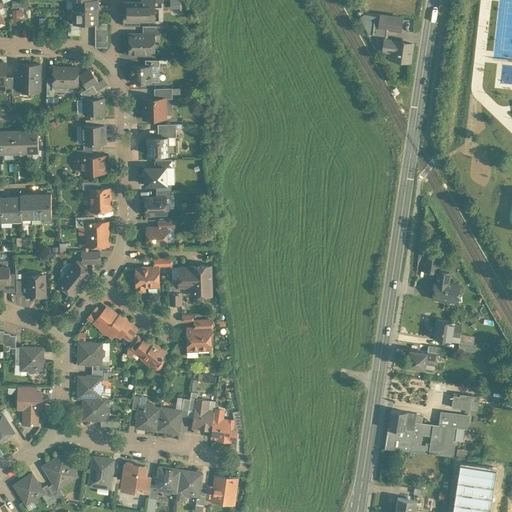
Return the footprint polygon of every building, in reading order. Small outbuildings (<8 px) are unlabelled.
[(74,0),(75,8),(97,8),(97,4),(98,3),(97,0),(74,0)] [(143,1),(125,1),(125,14),(124,14),(124,17),(139,17),(139,19),(152,19),(159,19),(159,10),(154,10),(154,1),(143,1)] [(356,3),(351,7),(359,17),(364,13),(356,3)] [(97,8),(75,8),(75,23),(80,23),(95,23),(97,23),(97,15),(98,14),(98,8),(97,8)] [(402,18),(364,13),(359,17),(368,33),(386,35),(387,28),(400,29),(402,18)] [(139,19),(139,17),(124,17),(124,25),(139,25),(139,19)] [(161,25),(143,25),(143,34),(154,34),(161,34),(161,25)] [(143,34),(130,34),(130,44),(131,44),(131,53),(154,53),(154,34),(143,34)] [(412,42),(385,38),(383,49),(394,51),(393,57),(409,60),(412,42)] [(40,63),(19,63),(19,76),(19,90),(40,91),(40,63)] [(145,65),(131,65),(131,81),(151,81),(151,66),(151,65),(145,65)] [(79,67),(53,66),(53,77),(53,85),(54,85),(78,86),(79,67)] [(151,66),(151,81),(160,81),(159,66),(151,66)] [(93,84),(80,92),(84,98),(92,98),(94,94),(93,93),(97,91),(93,84)] [(172,87),(154,88),(155,97),(165,97),(165,98),(172,98),(172,92),(180,92),(180,87),(172,87)] [(99,97),(97,94),(94,94),(92,98),(84,98),(84,113),(91,113),(103,112),(104,112),(104,97),(99,97)] [(155,97),(143,98),(144,118),(166,117),(165,98),(165,97),(155,97)] [(176,123),(158,123),(158,136),(168,136),(176,136),(176,123)] [(85,125),(83,125),(84,143),(92,143),(104,142),(105,142),(104,124),(103,124),(85,125)] [(23,129),(14,129),(15,151),(27,151),(26,128),(23,128),(23,129)] [(38,129),(29,129),(29,128),(26,128),(27,151),(39,151),(38,129)] [(14,129),(6,130),(6,129),(2,129),(3,152),(15,151),(14,129)] [(158,136),(148,137),(148,154),(168,153),(168,136),(158,136)] [(93,156),(82,156),(82,172),(106,171),(106,155),(93,156)] [(155,166),(145,167),(145,184),(156,184),(156,190),(167,189),(167,183),(166,167),(166,166),(155,166)] [(101,187),(90,188),(91,210),(111,209),(110,187),(101,187)] [(41,193),(31,194),(32,216),(42,216),(41,193)] [(51,193),(41,193),(42,216),(52,216),(51,193)] [(31,194),(21,194),(21,196),(22,217),(32,216),(31,194)] [(11,196),(1,197),(2,219),(12,219),(11,196)] [(21,196),(11,196),(12,219),(22,219),(22,217),(21,196)] [(156,196),(146,197),(146,213),(166,213),(166,210),(169,210),(169,209),(169,203),(168,203),(166,203),(166,197),(166,196),(156,196)] [(79,226),(87,226),(87,222),(94,222),(94,216),(76,216),(76,226),(79,226)] [(94,222),(87,222),(87,226),(87,234),(88,245),(109,244),(108,221),(94,222)] [(87,226),(79,226),(79,234),(87,234),(87,226)] [(159,226),(147,227),(147,244),(167,243),(167,227),(167,226),(159,226)] [(167,227),(167,243),(175,243),(175,226),(167,227)] [(100,251),(82,251),(82,261),(84,263),(100,263),(100,251)] [(438,254),(427,253),(425,270),(436,272),(438,254)] [(78,259),(76,262),(85,270),(87,267),(78,259)] [(76,262),(75,262),(59,282),(61,283),(63,285),(64,288),(66,290),(69,289),(74,293),(90,274),(85,270),(76,262)] [(212,264),(190,265),(190,266),(178,266),(178,279),(172,279),(172,285),(179,285),(179,287),(191,286),(191,296),(213,295),(212,264)] [(10,267),(0,266),(0,283),(10,283),(10,273),(10,267)] [(159,266),(135,267),(135,272),(134,273),(134,280),(136,280),(136,285),(137,285),(145,285),(160,285),(159,266)] [(450,272),(439,270),(437,281),(435,281),(433,297),(440,298),(441,300),(445,300),(446,299),(449,299),(449,296),(451,296),(455,297),(458,294),(460,284),(448,283),(450,272)] [(37,274),(35,272),(32,272),(30,274),(28,274),(28,283),(28,295),(45,295),(45,273),(37,274)] [(23,283),(21,281),(21,277),(16,277),(16,291),(17,295),(28,295),(28,283),(23,283)] [(179,291),(170,291),(170,304),(182,304),(182,291),(179,291)] [(96,306),(87,318),(92,321),(95,321),(94,321),(101,312),(96,308),(97,307),(96,306)] [(117,317),(115,315),(116,314),(107,307),(105,307),(101,312),(94,321),(95,321),(101,326),(102,329),(104,331),(107,331),(112,335),(115,334),(116,332),(120,335),(122,335),(123,334),(132,341),(136,336),(133,334),(138,328),(131,323),(119,314),(117,317)] [(182,322),(194,322),(194,319),(194,314),(182,314),(182,322)] [(212,319),(194,319),(194,322),(195,327),(210,327),(213,327),(212,319)] [(454,322),(437,319),(434,337),(451,340),(452,335),(460,336),(462,323),(454,322)] [(195,327),(188,327),(188,348),(198,348),(211,348),(210,327),(195,327)] [(137,335),(128,346),(128,347),(134,352),(136,351),(135,350),(143,339),(137,335)] [(151,345),(149,344),(150,343),(144,338),(143,339),(135,350),(136,351),(142,356),(142,358),(145,361),(148,360),(149,359),(151,360),(151,361),(152,363),(156,367),(159,367),(163,362),(163,359),(161,358),(161,357),(162,358),(163,356),(163,355),(165,352),(154,343),(151,345)] [(80,341),(79,341),(78,363),(92,363),(102,363),(102,360),(102,357),(104,355),(105,349),(103,347),(100,347),(101,341),(100,341),(85,341),(80,341)] [(440,346),(428,344),(427,351),(436,352),(436,353),(439,353),(440,346)] [(44,346),(22,346),(21,364),(21,367),(27,367),(27,370),(29,372),(34,372),(36,370),(36,369),(43,370),(44,346)] [(198,356),(198,348),(188,348),(188,357),(198,356)] [(427,351),(410,348),(407,365),(425,368),(426,362),(427,351)] [(436,352),(427,351),(426,362),(434,363),(436,353),(436,352)] [(108,360),(102,360),(102,363),(92,363),(92,369),(108,369),(108,360)] [(108,369),(92,369),(92,375),(101,375),(101,379),(108,379),(108,369)] [(92,375),(78,375),(77,397),(83,397),(101,397),(101,391),(104,389),(104,384),(102,382),(101,382),(101,379),(101,375),(92,375)] [(36,391),(23,391),(23,407),(24,407),(24,423),(38,424),(38,405),(42,406),(42,392),(36,391)] [(196,397),(197,397),(198,391),(191,391),(190,398),(189,408),(195,409),(196,397)] [(479,396),(460,393),(454,392),(451,406),(477,410),(479,396)] [(139,403),(140,403),(140,398),(141,395),(134,394),(132,408),(138,408),(139,403)] [(101,397),(83,397),(83,419),(101,419),(106,419),(106,413),(107,413),(109,411),(109,405),(107,403),(104,403),(105,397),(101,397)] [(182,415),(188,416),(189,408),(190,398),(184,397),(182,409),(182,415)] [(197,397),(196,397),(195,409),(193,417),(192,427),(212,429),(214,412),(215,404),(208,403),(209,399),(197,397)] [(140,403),(139,403),(138,408),(135,426),(157,430),(161,406),(155,405),(153,403),(148,402),(145,404),(140,403)] [(182,409),(161,406),(157,430),(179,433),(182,415),(182,409)] [(14,418),(6,407),(1,410),(3,413),(9,421),(14,418)] [(239,409),(232,410),(234,419),(236,428),(242,427),(239,409)] [(407,411),(391,409),(388,427),(404,430),(406,420),(406,416),(407,411)] [(415,417),(415,421),(423,422),(423,416),(416,412),(407,411),(406,416),(415,417)] [(459,414),(441,411),(439,425),(457,427),(459,414)] [(228,421),(222,420),(223,413),(214,412),(212,429),(212,430),(211,436),(218,437),(218,438),(235,441),(236,434),(236,428),(234,419),(228,418),(228,421)] [(3,413),(0,414),(0,440),(12,433),(13,428),(9,421),(3,413)] [(415,421),(406,420),(404,430),(411,431),(413,431),(415,421)] [(423,422),(415,421),(413,431),(411,431),(409,450),(429,453),(433,424),(423,422)] [(182,432),(191,433),(192,424),(183,423),(182,432)] [(439,425),(433,424),(429,453),(452,456),(457,427),(439,425)] [(404,430),(388,427),(385,447),(409,450),(411,431),(404,430)] [(467,455),(468,448),(458,447),(457,454),(467,455)] [(63,452),(43,465),(54,482),(56,485),(58,484),(61,482),(62,482),(65,483),(70,479),(71,476),(70,474),(75,471),(63,452)] [(113,459),(94,456),(90,484),(98,485),(97,490),(98,492),(108,493),(109,488),(109,486),(111,474),(113,459)] [(145,465),(133,463),(131,461),(127,461),(125,462),(122,482),(124,484),(129,485),(128,489),(136,490),(137,486),(143,487),(144,487),(145,476),(147,467),(145,465)] [(452,511),(489,511),(496,468),(460,463),(452,511)] [(181,468),(159,465),(156,485),(156,488),(158,489),(162,489),(162,490),(164,492),(170,493),(172,491),(172,489),(178,489),(181,470),(181,468)] [(193,470),(192,472),(181,470),(178,489),(183,490),(183,493),(185,495),(191,496),(193,494),(199,495),(203,471),(193,470)] [(42,487),(32,471),(14,483),(25,501),(30,498),(31,500),(34,501),(39,498),(39,495),(42,493),(45,491),(42,487)] [(238,476),(216,473),(214,485),(213,494),(220,495),(219,501),(231,503),(232,493),(235,493),(238,476)] [(117,475),(111,474),(109,486),(109,488),(115,489),(117,475)] [(151,477),(145,476),(144,487),(143,487),(143,491),(149,492),(150,484),(151,477)] [(58,484),(56,485),(54,482),(48,485),(54,495),(56,497),(63,492),(58,484)] [(48,485),(47,483),(42,487),(45,491),(42,493),(47,500),(54,495),(48,485)] [(156,485),(150,484),(149,492),(148,497),(156,498),(158,489),(156,488),(156,485)] [(214,485),(207,484),(206,492),(205,496),(213,498),(213,494),(214,485)] [(406,498),(397,497),(397,498),(395,511),(405,511),(414,511),(416,500),(417,500),(417,499),(409,498),(410,495),(407,494),(406,498)] [(10,511),(5,503),(0,505),(0,506),(3,511),(10,511)]
